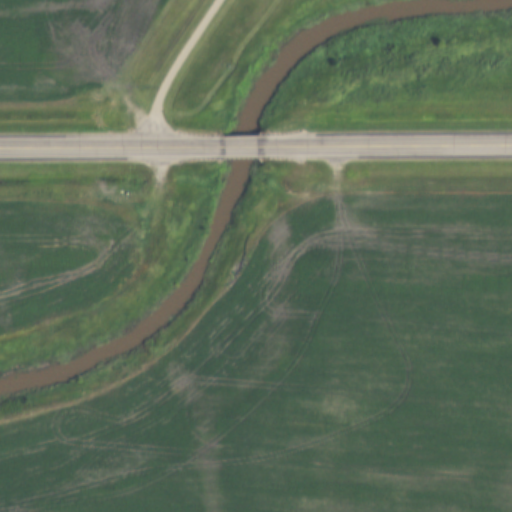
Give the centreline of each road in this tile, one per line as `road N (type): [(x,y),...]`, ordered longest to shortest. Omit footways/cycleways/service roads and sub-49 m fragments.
road 1 (secondary): [(511,142),(300,145)]
road 2 (secondary): [(173,146),(0,146)]
road 3 (secondary): [(300,145),(173,146)]
